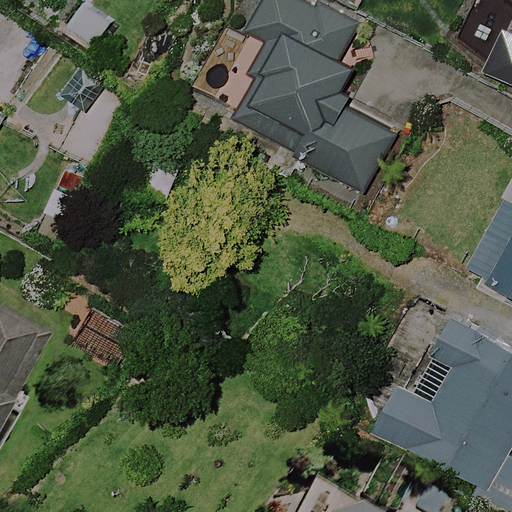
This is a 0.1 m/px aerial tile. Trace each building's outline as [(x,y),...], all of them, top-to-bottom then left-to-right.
[(358,25),(306,0),(261,0),(247,27),(276,42),(248,98),(314,131),(288,183),(355,216),(397,131),(345,105),(364,69),(342,58),(358,25)] [(511,29),(508,27),(487,68),(511,80),(511,29)] [(179,165),(145,153),(131,191),(166,204),(179,165)] [(87,183),(62,172),(43,214),(68,225),(87,183)] [(511,197),(509,195),(470,265),(511,288),(511,197)] [(377,426),(511,501),(511,345),(455,314),(415,386),(403,380),(377,426)] [(0,426),(8,412),(0,407),(0,395),(33,338),(0,319),(0,426)] [(353,511),(307,489),(295,511),(353,511)]
